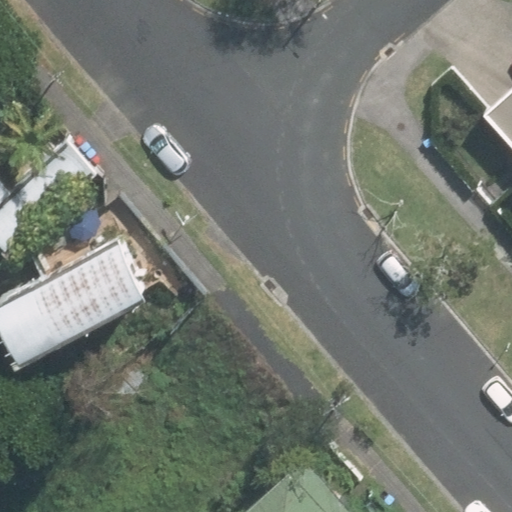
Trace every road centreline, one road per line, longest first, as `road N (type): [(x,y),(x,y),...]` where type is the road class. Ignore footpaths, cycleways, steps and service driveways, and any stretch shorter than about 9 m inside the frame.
road 1 (residential): [(227,144),(511,470)]
road 2 (residential): [(395,0),(227,144)]
road 3 (residential): [(103,0),(227,144)]
